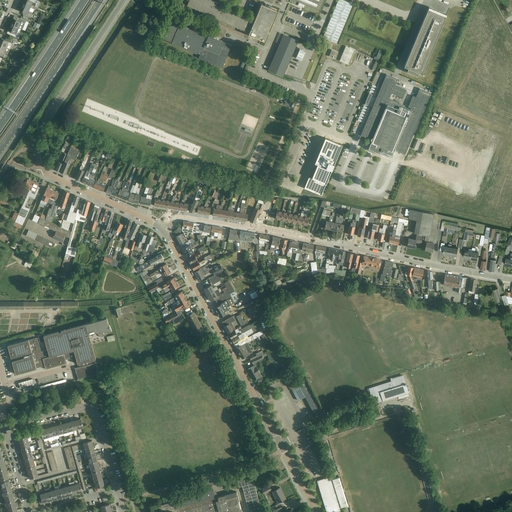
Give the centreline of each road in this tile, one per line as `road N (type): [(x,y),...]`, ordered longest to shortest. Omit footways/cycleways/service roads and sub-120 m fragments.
road 1 (residential): [(511,279),(193,216),(162,231)]
road 2 (residential): [(316,511),(162,231)]
road 3 (motorway): [(0,148),(100,0)]
road 4 (motorway): [(84,0),(0,126)]
road 5 (unclassified): [(43,125),(125,0)]
road 6 (residential): [(162,231),(46,173)]
